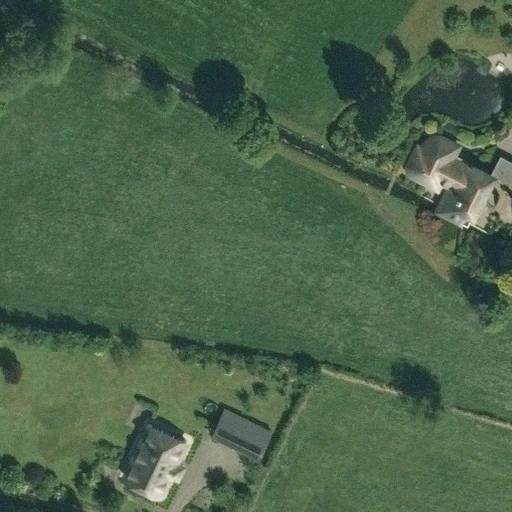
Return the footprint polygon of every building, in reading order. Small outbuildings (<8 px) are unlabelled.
[(449,159),(456,147),(441,139),(438,139),(435,139),(433,139),(430,140),(428,142),(426,144),(422,152),(418,150),(419,149),(417,149),(410,165),(409,167),(410,170),(411,172),(413,174),(437,186),(440,179),(452,185),(440,209),(462,220),(463,219),(462,219),(470,203),(478,202),(477,188),(485,172),(464,162),(462,165),(449,159)] [(491,177),(511,187),(511,162),(501,156),(491,175),(489,174),(488,176),(490,177),(489,177),(490,178),(491,177)] [(240,437),(248,421),(224,409),(216,426),(240,437)] [(272,432),(248,421),(240,437),(264,449),(272,432)] [(124,476),(161,494),(187,442),(149,424),(124,476)]
